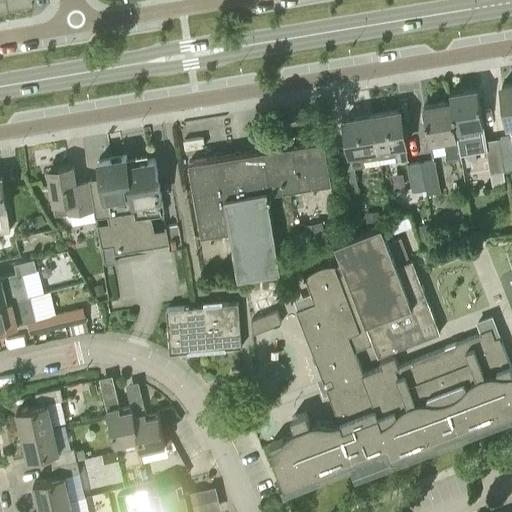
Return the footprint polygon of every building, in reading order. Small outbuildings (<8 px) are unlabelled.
[(511,82),(502,84),(510,131),(511,130),(511,82)] [(483,126),(484,125),(478,88),(450,92),(452,100),(457,128),(457,130),(461,153),(486,148),(485,140),(483,126)] [(461,153),(457,130),(457,128),(452,100),(424,105),(431,142),(445,140),(448,159),(461,157),(461,153)] [(397,160),(408,159),(400,109),(373,114),(380,157),(396,155),(397,160)] [(381,163),(380,157),(373,114),(344,118),(350,151),(338,153),(341,173),(346,203),(360,201),(354,167),(365,166),(381,163)] [(498,138),(503,171),(511,169),(511,142),(511,135),(498,138)] [(491,173),(503,171),(498,138),(485,140),(486,148),(491,173)] [(292,190),(303,188),(331,184),(324,139),(292,144),(292,146),(260,151),(260,149),(189,161),(201,237),(232,231),(239,277),(280,270),(277,251),(269,198),(271,198),(270,194),(292,190)] [(89,179),(95,209),(96,216),(107,214),(109,221),(97,223),(101,247),(112,245),(114,253),(169,244),(166,226),(165,226),(165,229),(155,231),(152,215),(164,213),(155,158),(128,162),(127,155),(98,159),(101,173),(89,175),(89,179)] [(422,161),(426,190),(427,195),(440,192),(435,159),(422,161)] [(413,192),(426,190),(422,161),(409,163),(413,192)] [(55,216),(95,209),(89,179),(77,181),(74,164),(47,168),(55,216)] [(2,231),(11,230),(2,176),(0,176),(0,228),(0,230),(2,230),(2,231)] [(378,225),(376,210),(363,211),(365,226),(378,225)] [(46,222),(41,213),(32,218),(37,227),(46,222)] [(324,239),(321,220),(304,223),(307,242),(324,239)] [(432,241),(430,222),(419,223),(421,242),(432,241)] [(170,249),(182,247),(178,224),(166,226),(169,244),(170,249)] [(422,334),(424,338),(440,331),(412,259),(410,260),(401,237),(389,242),(382,224),(365,231),(355,235),(335,242),(347,273),(373,342),(378,355),(397,348),(395,345),(422,334)] [(353,228),(355,235),(365,231),(362,225),(353,228)] [(0,302),(11,299),(27,296),(21,273),(36,270),(34,257),(15,261),(17,271),(0,275),(0,302)] [(354,349),(373,342),(347,273),(339,276),(335,267),(337,268),(337,266),(332,266),(328,266),(323,267),(321,267),(319,268),(315,269),(313,271),(309,273),(307,274),(304,278),(305,278),(306,278),(312,294),(302,298),(305,305),(296,309),(324,380),(332,377),(334,383),(326,386),(339,420),(332,420),(325,420),(322,420),(318,420),(314,420),(310,421),(306,411),(291,417),(295,427),(292,429),(289,431),(287,433),(286,434),(283,437),(271,442),(272,446),(270,447),(271,448),(272,447),(274,451),(276,455),(274,456),(285,485),(388,445),(393,457),(511,410),(511,366),(499,334),(495,336),(491,326),(481,330),(481,331),(398,363),(394,354),(379,359),(381,365),(363,372),(354,349)] [(105,293),(103,282),(94,284),(96,295),(105,293)] [(17,325),(11,299),(0,302),(0,327),(4,327),(4,328),(17,325)] [(239,302),(196,305),(167,307),(170,351),(242,345),(239,302)] [(277,309),(251,319),(253,333),(281,322),(277,309)] [(28,320),(31,332),(70,323),(67,311),(28,320)] [(22,433),(55,426),(49,402),(63,399),(60,386),(36,392),(38,404),(17,409),(22,433)] [(139,439),(131,408),(121,410),(117,394),(104,397),(115,444),(139,439)] [(139,438),(142,449),(166,443),(158,409),(157,409),(158,414),(147,417),(143,400),(131,403),(132,408),(131,408),(139,439),(139,438)] [(52,464),(77,459),(75,447),(60,451),(55,426),(22,433),(28,458),(50,453),(52,464)] [(162,428),(166,443),(173,442),(165,427),(162,428)] [(75,450),(77,459),(86,457),(84,447),(75,449),(75,450)] [(120,464),(110,454),(104,461),(113,470),(120,464)] [(39,506),(72,499),(66,474),(80,471),(77,459),(52,464),(55,477),(34,482),(39,506)] [(147,488),(152,511),(199,500),(196,489),(179,493),(177,482),(182,481),(182,480),(147,488)] [(74,511),(72,499),(39,506),(40,511),(74,511)] [(152,511),(201,511),(199,500),(152,511)]
